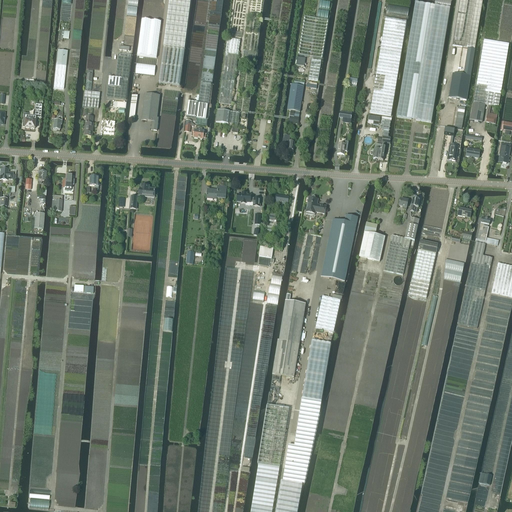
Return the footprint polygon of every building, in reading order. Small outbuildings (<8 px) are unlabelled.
[(169,0),(163,46),(185,49),(190,0),(169,0)] [(460,0),(460,2),(452,46),(457,47),(475,50),(483,0),(460,0)] [(431,123),(450,9),(415,3),(397,118),(431,123)] [(374,91),(372,100),(393,104),(406,21),(385,18),(374,91)] [(142,20),(137,56),(156,58),(161,22),(142,20)] [(232,106),(240,41),(228,39),(219,105),(232,106)] [(508,44),(484,40),(473,103),(485,105),(491,106),(498,108),(501,90),(505,68),(508,44)] [(164,47),(158,83),(179,86),(185,50),(164,47)] [(450,88),(449,98),(466,101),(470,78),(475,50),(468,49),(463,77),(452,75),(450,88)] [(66,67),(67,52),(58,51),(56,66),(66,67)] [(115,78),(109,77),(106,98),(126,100),(131,56),(118,54),(115,78)] [(304,67),(305,59),(297,58),(296,66),(304,67)] [(312,60),(308,80),(318,82),(320,69),(321,62),(312,60)] [(66,67),(56,66),(54,89),(63,90),(66,67)] [(211,84),(201,83),(198,103),(198,104),(208,105),(211,84)] [(291,85),(287,111),(300,113),(304,87),(291,85)] [(100,93),(85,91),(83,107),(98,109),(100,93)] [(151,131),(157,131),(158,119),(157,119),(159,96),(145,95),(142,121),(152,122),(151,131)] [(138,96),(132,96),(129,120),(135,120),(138,96)] [(391,117),(393,104),(372,100),(370,113),(391,117)] [(188,102),(186,117),(196,118),(206,120),(208,105),(198,104),(198,103),(188,102)] [(473,103),(470,121),(482,123),(485,105),(473,103)] [(24,115),(22,128),(25,128),(25,129),(30,129),(30,130),(34,130),(35,118),(40,118),(41,106),(36,106),(35,116),(33,116),(33,118),(29,118),(29,115),(24,115)] [(490,114),(491,106),(488,106),(487,114),(486,123),(492,124),(492,125),(495,125),(497,115),(490,114)] [(458,107),(455,128),(462,129),(465,108),(458,107)] [(216,123),(228,125),(230,113),(217,111),(216,123)] [(294,118),(299,119),(300,114),(291,112),(289,124),(298,126),(299,119),(294,118)] [(369,116),(368,121),(374,122),(373,125),(379,126),(380,118),(369,116)] [(93,124),(92,124),(93,117),(86,117),(84,137),(92,137),(93,124)] [(55,132),(57,131),(59,131),(60,126),(61,126),(62,119),(58,119),(58,122),(54,122),(53,131),(54,132),(55,132)] [(105,120),(104,133),(104,132),(112,133),(114,133),(115,128),(116,122),(105,120)] [(390,122),(382,120),(380,130),(383,130),(389,131),(390,122)] [(502,122),(501,127),(503,127),(502,129),(506,130),(506,129),(510,129),(510,131),(511,131),(511,123),(503,122),(502,122)] [(192,130),(191,137),(194,137),(193,138),(203,140),(203,139),(205,139),(206,135),(205,135),(205,133),(204,133),(204,132),(202,131),(202,128),(199,128),(198,131),(195,130),(195,131),(192,130)] [(445,134),(444,136),(454,138),(455,130),(453,129),(445,128),(445,134)] [(283,140),(282,146),(283,146),(283,149),(285,149),(287,149),(287,151),(293,152),(295,143),(290,143),(291,137),(284,136),(284,140),(283,140)] [(344,155),(345,152),(347,152),(348,142),(344,142),(343,144),(339,144),(337,154),(344,155)] [(500,155),(499,163),(507,164),(510,149),(504,148),(504,144),(501,144),(500,147),(502,147),(500,155)] [(375,149),(373,160),(379,161),(381,146),(376,145),(375,149)] [(450,146),(447,161),(455,162),(458,147),(450,146)] [(479,159),(480,151),(467,149),(466,157),(479,159)] [(0,175),(0,180),(7,181),(7,180),(12,180),(13,174),(9,174),(9,175),(8,175),(8,170),(1,170),(0,175)] [(40,182),(45,183),(46,174),(38,173),(37,185),(40,185),(40,182)] [(62,186),(62,189),(62,186),(64,186),(64,189),(64,191),(70,192),(70,190),(71,190),(71,186),(73,186),(74,186),(74,181),(71,181),(72,177),(71,177),(71,176),(69,176),(68,177),(65,176),(65,181),(62,181),(62,186)] [(90,177),(90,186),(95,186),(95,188),(98,188),(99,178),(90,177)] [(154,198),(155,190),(149,189),(149,187),(141,186),(140,188),(139,197),(154,198)] [(213,200),(213,199),(225,200),(226,188),(217,187),(217,191),(208,190),(207,199),(213,200)] [(242,195),(237,195),(237,203),(241,203),(241,205),(246,205),(246,206),(253,207),(260,208),(260,199),(254,199),(253,200),(251,200),(251,195),(247,195),(247,194),(242,194),(242,195)] [(52,201),(51,212),(61,213),(62,202),(62,197),(53,196),(52,201)] [(289,198),(276,196),(275,203),(287,205),(289,198)] [(308,203),(306,212),(306,213),(315,215),(316,213),(325,215),(326,207),(317,205),(318,200),(316,200),(316,198),(315,197),(314,197),(313,197),(312,197),(311,199),(310,198),(309,203),(308,203)] [(399,207),(403,207),(402,210),(406,211),(406,208),(407,208),(408,201),(400,199),(399,207)] [(416,200),(413,199),(410,212),(413,213),(414,208),(418,209),(420,200),(419,200),(419,199),(417,199),(416,200)] [(470,219),(471,211),(459,208),(458,216),(470,219)] [(264,238),(273,240),(278,214),(269,213),(264,238)] [(34,229),(43,230),(44,214),(35,214),(34,229)] [(345,283),(358,218),(346,216),(345,222),(333,220),(321,278),(345,283)] [(487,228),(488,225),(489,226),(490,220),(482,218),(477,240),(485,242),(489,228),(487,228)] [(367,224),(359,258),(379,262),(385,238),(375,236),(377,226),(367,224)] [(406,230),(404,239),(411,240),(414,241),(416,232),(418,226),(408,224),(406,230)] [(464,232),(462,239),(471,241),(472,234),(464,232)] [(392,236),(384,272),(403,276),(411,240),(404,239),(392,236)] [(421,241),(418,251),(436,255),(438,245),(421,241)] [(476,243),(473,255),(483,257),(485,245),(476,243)] [(260,247),(259,257),(272,259),(273,249),(260,247)] [(412,279),(409,296),(426,299),(436,255),(418,251),(412,279)] [(193,265),(194,253),(187,253),(186,264),(193,265)] [(466,287),(458,325),(477,329),(485,291),(492,259),(483,257),(473,255),(472,261),(466,287)] [(511,266),(498,264),(492,293),(507,297),(511,297),(511,266)] [(323,297),(316,328),(334,332),(340,301),(323,297)] [(278,341),(272,376),(294,379),(306,305),(285,302),(279,341),(278,341)] [(165,319),(164,332),(172,332),(173,320),(165,319)] [(279,500),(276,511),(297,511),(299,503),(302,484),(304,485),(320,414),(320,412),(320,408),(321,402),(321,401),(323,388),(331,344),(312,341),(302,398),(302,399),(294,446),(289,445),(283,481),(282,481),(279,500)] [(258,465),(250,511),(272,511),(279,469),(289,409),(267,405),(258,465)] [(478,484),(480,484),(489,486),(492,476),(481,474),(478,484)]
